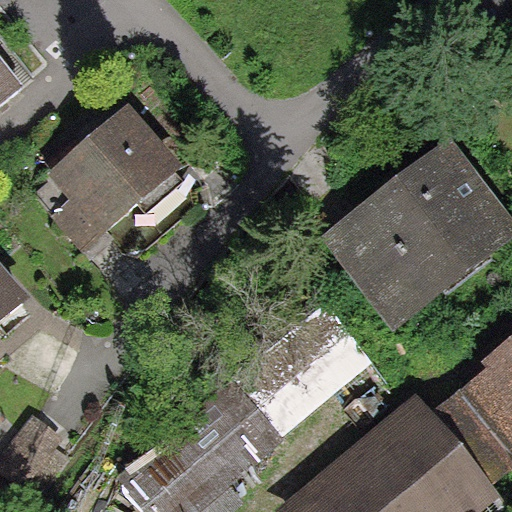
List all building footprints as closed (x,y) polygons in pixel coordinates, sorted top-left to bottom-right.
[(0,0),(0,108),(24,89),(0,59),(0,0)] [(342,0),(247,0),(218,25),(269,84),(353,12),(342,0)] [(49,174),(71,199),(51,216),(85,254),(184,165),(128,103),(49,174)] [(511,238),(511,216),(448,136),(319,237),(394,331),(511,238)] [(0,318),(26,296),(0,267),(0,318)] [(328,305),(117,478),(146,511),(229,511),(242,501),(232,487),(285,442),(280,436),(371,365),(328,305)] [(488,367),(461,388),(511,453),(511,336),(482,360),(488,367)] [(416,395),(281,509),(283,511),(505,511),(511,508),(491,482),(511,467),(511,453),(461,388),(431,413),(416,395)] [(36,412),(0,456),(0,473),(34,502),(69,460),(56,450),(67,437),(36,412)]
